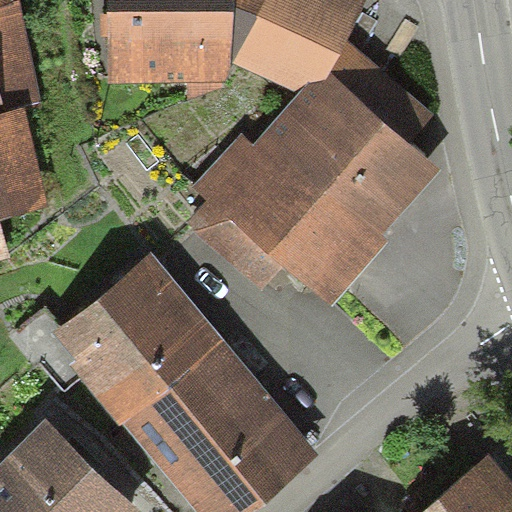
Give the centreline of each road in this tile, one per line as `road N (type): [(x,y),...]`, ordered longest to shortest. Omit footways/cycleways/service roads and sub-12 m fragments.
road 1 (residential): [(274,511),(480,340),(511,324)]
road 2 (tertiary): [(475,0),(511,190)]
